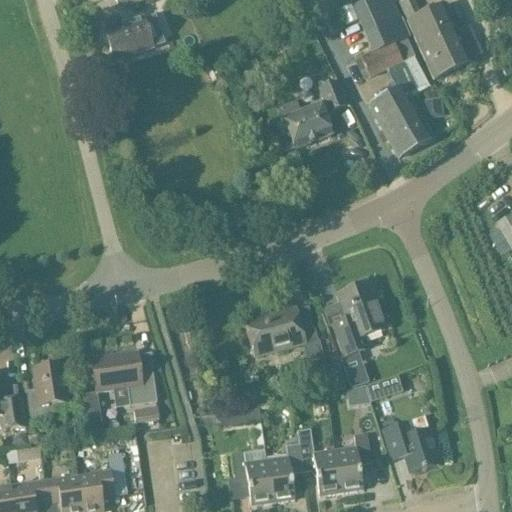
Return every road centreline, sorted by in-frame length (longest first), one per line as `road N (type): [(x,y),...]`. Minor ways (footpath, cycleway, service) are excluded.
road 1 (unclassified): [(490,499),(465,379),(396,200)]
road 2 (unclassified): [(130,296),(42,0)]
road 3 (tertiary): [(130,296),(199,280),(396,200)]
road 4 (tertiary): [(396,200),(511,124)]
road 5 (tertiary): [(0,316),(130,296)]
